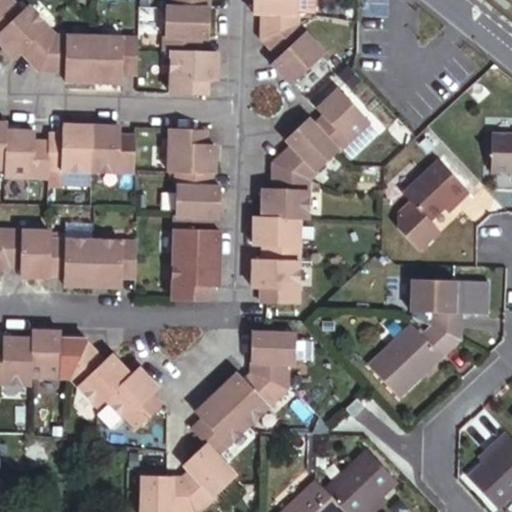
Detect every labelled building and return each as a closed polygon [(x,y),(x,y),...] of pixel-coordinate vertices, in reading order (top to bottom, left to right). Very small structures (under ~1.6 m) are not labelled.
[(0,0),(0,31),(1,33),(24,12),(11,0),(0,0)] [(175,0),(175,11),(206,12),(206,0),(175,0)] [(299,26),(299,0),(255,0),(255,15),(268,16),(267,38),(299,26)] [(43,66),(58,38),(30,7),(24,12),(1,33),(0,34),(0,43),(15,59),(22,56),(24,56),(43,66)] [(211,41),(212,12),(206,12),(175,11),(168,10),(166,54),(174,54),(197,55),(197,41),(211,41)] [(293,86),(324,56),(299,26),(267,38),(282,55),(273,65),(293,86)] [(95,84),(96,40),(58,38),(43,66),(66,68),(65,83),(95,84)] [(138,72),(139,41),(96,40),(95,84),(124,85),(125,72),(138,72)] [(217,84),(218,56),(197,55),(174,54),(172,97),(204,98),(204,83),(217,84)] [(152,90),(152,77),(144,77),(143,90),(152,90)] [(339,153),(369,126),(338,93),(317,113),(327,123),(318,131),(339,153)] [(311,183),(339,153),(318,131),(308,121),(287,142),(295,153),(280,168),(311,183)] [(91,174),(93,129),(64,128),(63,142),(49,141),(49,148),(48,173),(91,174)] [(135,175),(136,144),(122,144),(122,130),(93,129),(91,174),(135,175)] [(214,176),(215,147),(203,147),(203,132),(171,131),(171,176),(177,176),(209,177),(214,176)] [(48,173),(49,148),(36,148),(36,134),(7,133),(6,171),(5,179),(48,180),(48,173)] [(511,135),(491,135),(490,173),(511,173),(511,135)] [(430,153),(438,145),(429,137),(422,144),(430,153)] [(430,153),(422,144),(419,147),(427,156),(430,153)] [(471,185),(444,157),(439,162),(465,190),(471,185)] [(448,214),(457,207),(456,206),(457,205),(454,201),(465,190),(439,162),(403,195),(412,205),(392,223),(419,252),(439,233),(430,224),(444,210),(448,214)] [(310,222),(311,183),(280,168),(278,192),(266,192),(264,221),(302,222),(310,222)] [(221,219),(222,190),(209,189),(209,177),(177,176),(176,217),(208,219),(221,219)] [(457,205),(469,194),(465,190),(454,201),(457,205)] [(219,261),(220,232),(207,232),(208,219),(176,217),(175,260),(219,261)] [(301,263),(302,222),(264,221),(257,221),(256,249),(269,250),(268,262),(301,263)] [(50,273),(51,241),(51,235),(0,232),(0,239),(8,262),(21,263),(20,278),(50,279),(50,273)] [(94,289),(95,242),(51,241),(50,273),(64,274),(63,288),(94,289)] [(137,276),(138,244),(95,242),(94,289),(122,290),(123,276),(137,276)] [(218,291),(219,261),(175,260),(174,303),(205,304),(206,290),(218,291)] [(299,307),(301,263),(268,262),(255,262),(254,292),(267,293),(267,306),(299,307)] [(461,341),(461,312),(455,312),(456,298),(456,282),(412,281),(412,320),(417,322),(461,341)] [(399,398),(461,341),(417,322),(368,367),(399,398)] [(71,380),(84,350),(62,348),(62,335),(32,334),(32,342),(31,379),(71,380)] [(288,391),(289,366),(297,366),(298,338),(253,337),(251,365),(257,366),(257,376),(288,391)] [(31,379),(32,342),(4,341),(4,353),(0,353),(0,385),(30,386),(31,379)] [(105,401),(130,377),(110,357),(101,366),(84,350),(71,380),(97,408),(105,401)] [(158,410),(149,400),(158,392),(137,370),(130,377),(105,401),(135,432),(158,410)] [(247,428),(288,391),(257,376),(247,385),(238,375),(216,396),(247,428)] [(216,458),(247,428),(216,396),(196,415),(205,425),(194,435),(205,446),(216,458)] [(365,409),(357,401),(346,411),(353,419),(365,409)] [(498,510),(511,496),(511,439),(506,434),(495,445),(499,450),(484,464),(469,478),(498,510)] [(316,460),(316,438),(308,438),(307,477),(316,477),(316,475),(316,460)] [(484,464),(499,450),(495,445),(479,459),(484,464)] [(193,511),(199,511),(236,478),(216,458),(205,446),(183,466),(192,476),(183,485),(193,511)] [(367,511),(382,499),(397,484),(366,451),(323,490),(343,511),(367,511)] [(325,475),(326,460),(316,460),(316,475),(325,475)] [(193,511),(183,485),(173,485),(173,480),(144,478),(142,511),(193,511)] [(343,511),(323,490),(316,482),(283,511),(343,511)] [(376,511),(386,503),(382,499),(367,511),(376,511)]
